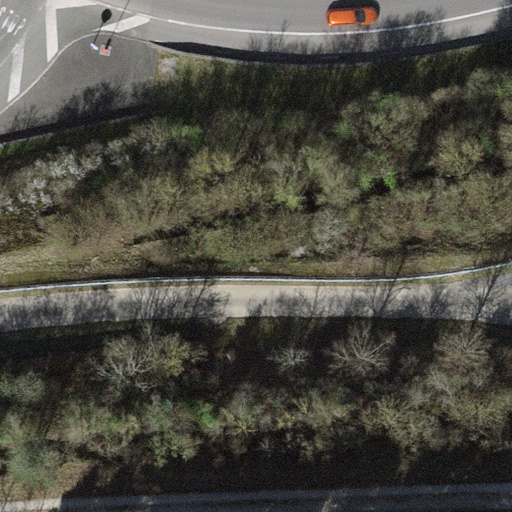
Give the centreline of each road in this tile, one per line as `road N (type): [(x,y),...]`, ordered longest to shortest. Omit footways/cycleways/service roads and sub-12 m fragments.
road 1 (track): [(511,305),(195,300),(0,311)]
road 2 (track): [(511,497),(196,511)]
road 3 (motorway): [(197,0),(295,7),(383,0)]
